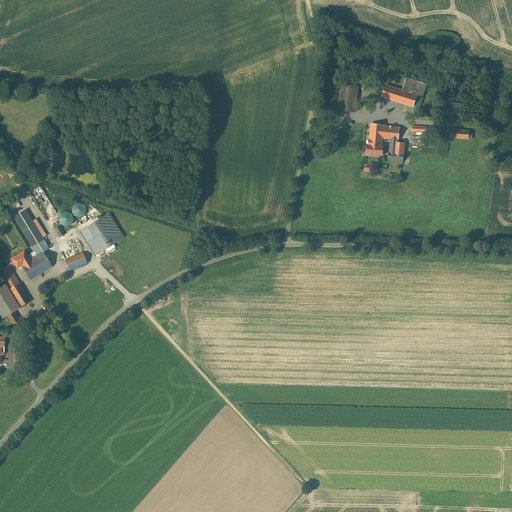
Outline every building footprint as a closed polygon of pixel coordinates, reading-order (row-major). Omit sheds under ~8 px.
[(405,80),(402,90),(385,85),(381,96),(419,108),(422,97),(421,96),(425,84),(415,80),(414,83),(405,80)] [(353,85),(340,84),(337,110),(351,112),(351,105),(353,85)] [(461,103),(449,102),(446,122),(459,123),(461,103)] [(436,113),(436,111),(435,109),(434,107),(432,106),(430,105),(428,106),(426,107),(424,109),(424,111),(424,114),(426,116),(428,117),(430,117),(432,117),(434,115),(436,113)] [(384,125),(370,124),(369,140),(368,140),(367,141),(366,143),(367,144),(382,146),(382,141),(384,125)] [(399,127),(384,125),(382,141),(385,141),(386,138),(390,139),(389,141),(397,142),(399,127)] [(62,128),(55,126),(52,137),(58,139),(62,128)] [(469,130),(451,128),(450,137),(468,139),(469,130)] [(397,142),(389,141),(387,161),(390,161),(389,164),(402,165),(404,143),(397,142)] [(382,146),(367,144),(366,153),(382,155),(383,146),(382,146)] [(46,215),(55,210),(45,193),(40,196),(41,197),(37,199),(46,215)] [(85,213),(85,210),(85,207),(83,205),(81,203),(78,203),(76,203),(73,205),(72,207),(71,210),(72,213),(74,215),(76,216),(79,217),(81,216),(83,215),(85,213)] [(32,221),(25,209),(13,217),(36,255),(43,251),(43,252),(49,248),(42,238),(32,221)] [(72,221),(73,219),(72,216),(70,214),(68,212),(65,212),(62,212),(60,214),(59,216),(58,219),(59,222),(60,224),(63,225),(66,226),(68,225),(71,224),(72,221)] [(109,213),(81,231),(95,254),(123,237),(109,213)] [(46,236),(36,218),(32,221),(42,238),(46,236)] [(64,234),(59,226),(55,228),(60,237),(64,234)] [(29,259),(23,250),(11,258),(17,268),(22,264),(29,259)] [(36,255),(29,259),(22,264),(23,265),(22,266),(30,279),(51,265),(43,252),(43,251),(36,255)] [(83,253),(64,260),(68,270),(87,263),(83,253)] [(19,283),(8,266),(0,271),(0,275),(6,284),(9,289),(19,283)] [(30,301),(19,283),(9,289),(9,290),(20,307),(30,301)] [(9,289),(6,284),(0,287),(0,314),(2,318),(7,316),(13,311),(20,307),(9,290),(9,289)] [(13,311),(7,316),(15,329),(22,325),(13,311)] [(23,348),(13,348),(13,364),(23,364),(23,348)]
